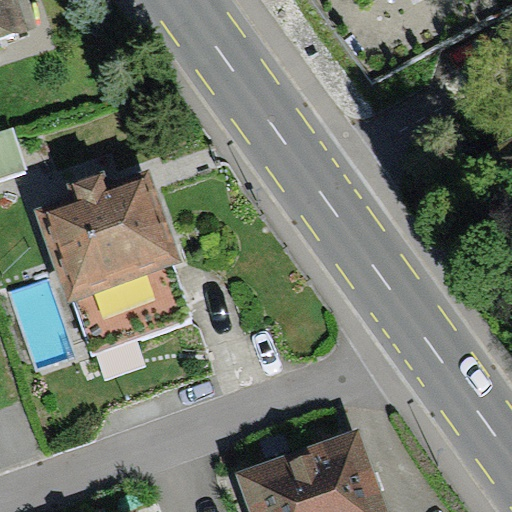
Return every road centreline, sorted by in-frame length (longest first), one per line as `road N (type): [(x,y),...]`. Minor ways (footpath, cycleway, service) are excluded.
road 1 (residential): [(425,344),(0,497)]
road 2 (residential): [(511,67),(306,180)]
road 3 (primary): [(306,180),(182,0)]
road 4 (primary): [(425,344),(306,180)]
road 5 (primary): [(511,462),(425,344)]
